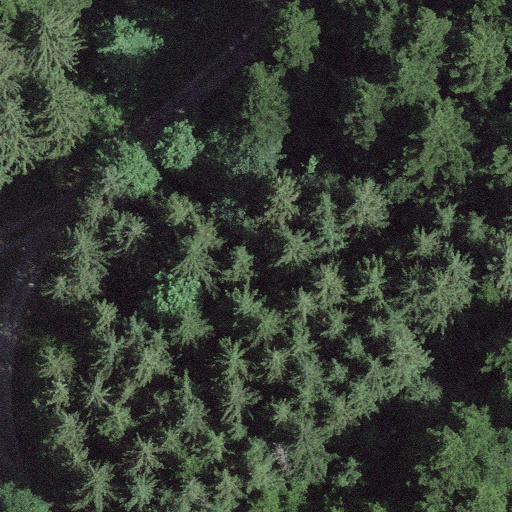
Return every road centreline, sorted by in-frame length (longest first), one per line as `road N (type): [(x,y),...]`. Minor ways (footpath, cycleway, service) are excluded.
road 1 (track): [(0,242),(54,219),(304,0)]
road 2 (track): [(54,219),(16,305),(0,371)]
